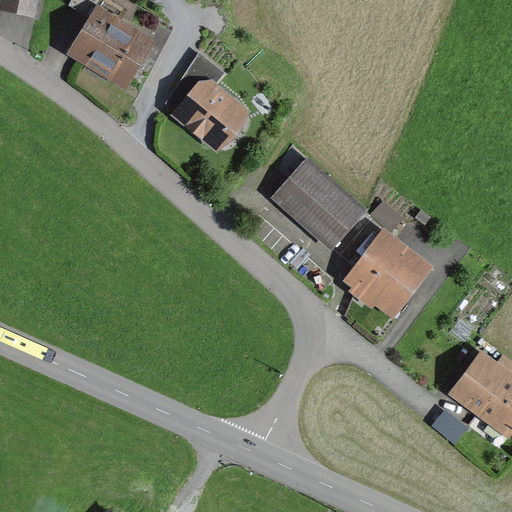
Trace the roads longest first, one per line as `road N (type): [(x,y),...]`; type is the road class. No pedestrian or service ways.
road 1 (residential): [(0,52),(129,147),(308,315),(310,342),(264,454)]
road 2 (secondary): [(264,454),(0,338)]
road 3 (secondary): [(388,511),(264,454)]
